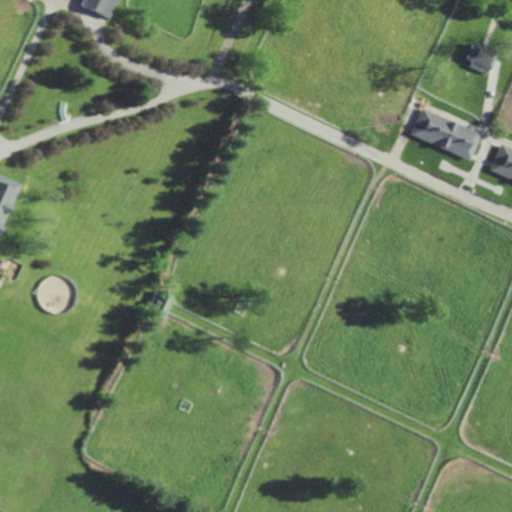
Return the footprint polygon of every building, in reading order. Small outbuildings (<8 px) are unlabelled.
[(78,5),(80,0),(112,0),(104,17),(78,5)] [(483,75),(466,66),(469,61),(462,57),(471,40),(495,53),(483,75)] [(465,161),(407,133),(419,107),(477,135),(465,161)] [(511,181),(486,170),(498,142),(511,147),(511,181)] [(0,176),(16,184),(0,216),(0,176)] [(160,320),(144,312),(155,287),(171,295),(160,320)]
